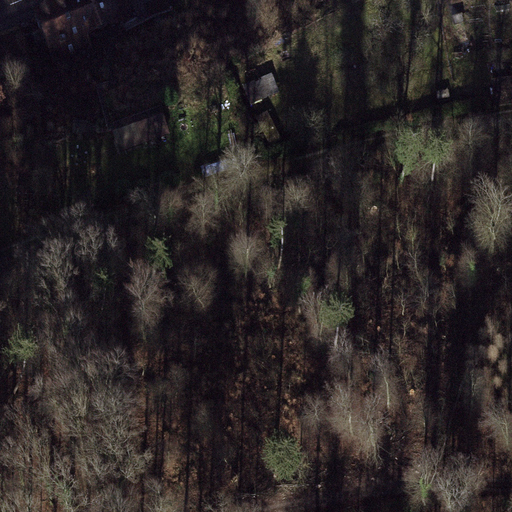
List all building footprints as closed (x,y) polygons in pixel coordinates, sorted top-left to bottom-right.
[(136,0),(91,0),(41,23),(60,62),(147,22),(136,0)] [(275,75),(243,90),(253,110),(285,96),(275,75)] [(511,79),(495,82),(498,105),(511,102),(511,79)] [(261,123),(275,151),(291,143),(277,115),(261,123)] [(167,119),(140,129),(147,148),(174,139),(167,119)] [(228,164),(206,174),(209,182),(231,173),(228,164)] [(45,201),(14,202),(15,217),(46,216),(45,201)]
